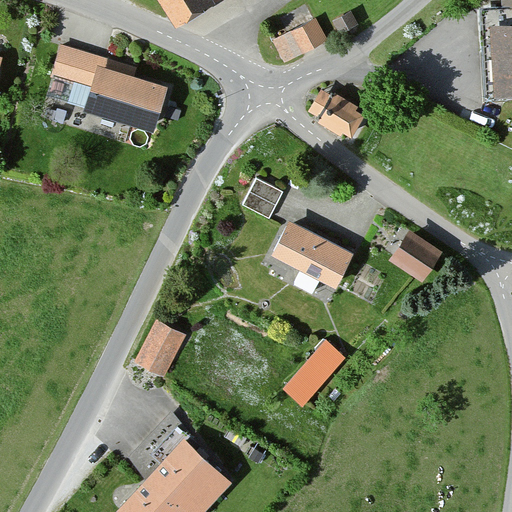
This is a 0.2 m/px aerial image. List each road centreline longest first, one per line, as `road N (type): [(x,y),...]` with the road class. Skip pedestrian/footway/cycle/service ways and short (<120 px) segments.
road 1 (unclassified): [(27,511),(199,177),(265,94)]
road 2 (unclassified): [(265,94),(380,187),(500,267)]
road 3 (unclassified): [(265,94),(215,60),(87,0)]
road 4 (unclassified): [(265,94),(416,0)]
